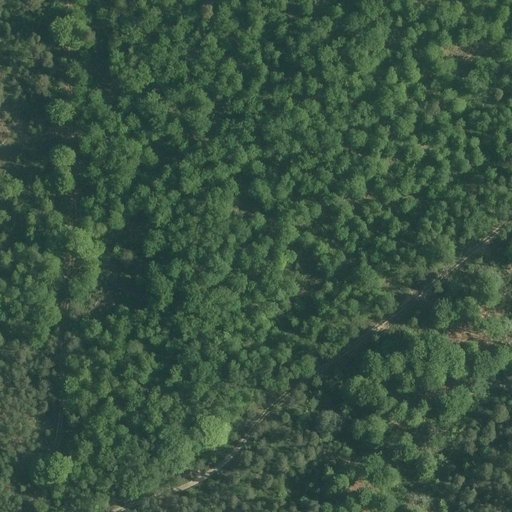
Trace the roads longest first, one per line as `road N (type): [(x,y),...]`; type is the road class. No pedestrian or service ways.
road 1 (track): [(73,0),(66,390),(60,456),(32,511)]
road 2 (track): [(511,220),(171,494),(127,511)]
